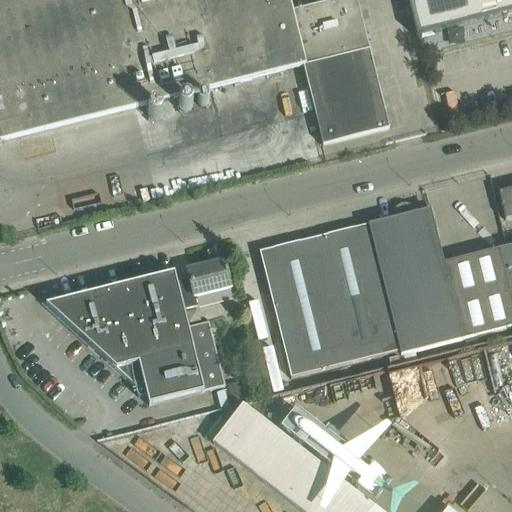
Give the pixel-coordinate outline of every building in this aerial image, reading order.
[(0,0),(0,143),(302,68),(322,147),(389,131),(356,0),(342,0),(341,0),(340,0),(306,0),(308,8),(292,12),(289,0),(0,0)] [(511,0),(406,0),(416,39),(511,14),(511,0)] [(511,190),(498,194),(505,221),(511,219),(511,190)] [(511,328),(511,310),(497,251),(443,265),(430,212),(414,216),(410,211),(408,209),(405,209),(402,209),(400,210),(398,212),(397,214),(395,220),(368,227),(367,227),(398,353),(399,352),(400,357),(511,328)] [(398,353),(367,227),(259,254),(291,379),(398,353)] [(511,247),(497,251),(511,310),(511,247)] [(229,292),(223,263),(187,273),(189,280),(178,283),(184,311),(197,308),(195,299),(229,292)] [(223,387),(209,327),(188,332),(183,311),(184,311),(178,283),(176,283),(174,275),(45,307),(115,371),(138,365),(148,406),(223,387)]
